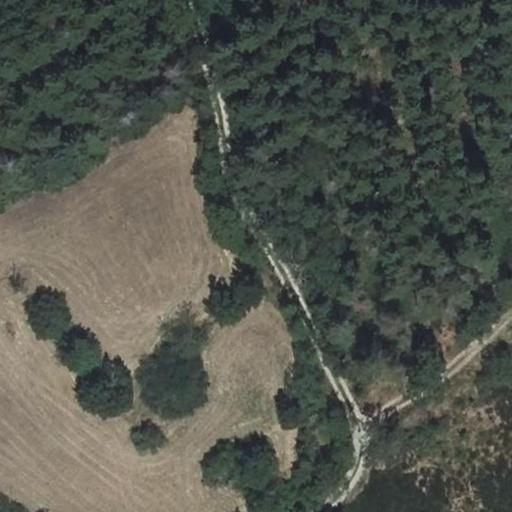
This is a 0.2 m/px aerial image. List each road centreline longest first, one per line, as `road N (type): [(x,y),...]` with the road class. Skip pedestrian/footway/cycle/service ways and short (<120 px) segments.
road 1 (track): [(359,432),(309,317),(226,172),(201,31),(186,0)]
road 2 (track): [(511,311),(444,374),(359,432)]
